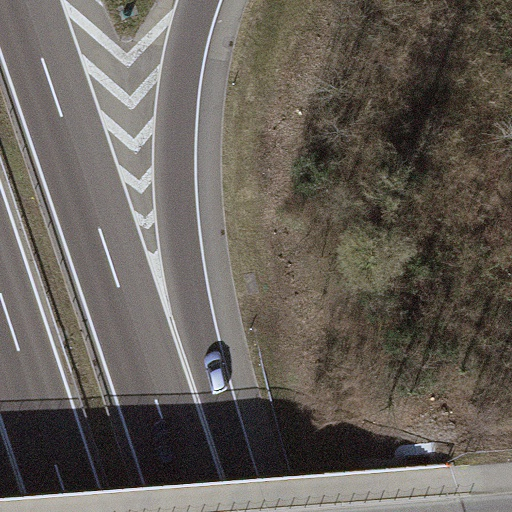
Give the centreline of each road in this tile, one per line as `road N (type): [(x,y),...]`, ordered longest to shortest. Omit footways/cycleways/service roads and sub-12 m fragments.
road 1 (motorway): [(193,511),(24,0)]
road 2 (motorway): [(228,511),(179,236),(182,80),(203,0)]
road 3 (motorway): [(0,298),(68,511)]
